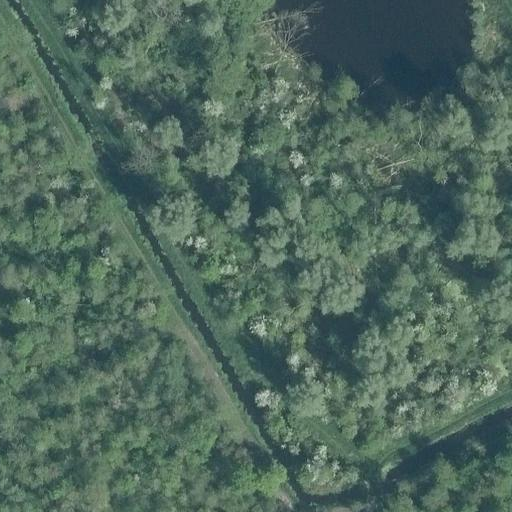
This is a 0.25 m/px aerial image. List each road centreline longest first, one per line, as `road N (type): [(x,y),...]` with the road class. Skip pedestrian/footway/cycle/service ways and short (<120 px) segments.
road 1 (track): [(30,0),(237,341),(317,427)]
road 2 (track): [(0,403),(133,333),(183,333),(279,498),(297,511)]
road 3 (track): [(183,333),(0,22)]
road 4 (track): [(386,505),(362,469),(511,394)]
road 5 (track): [(511,446),(367,511)]
